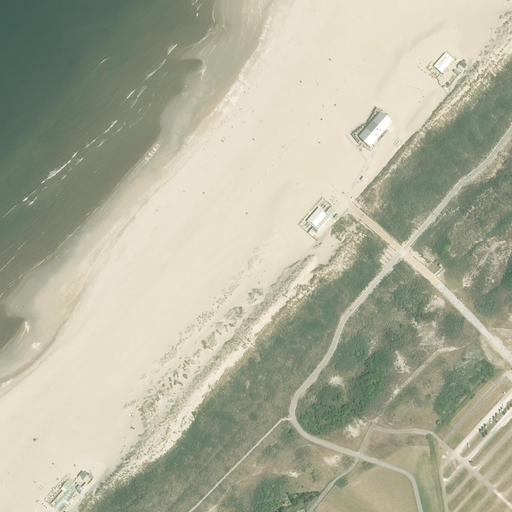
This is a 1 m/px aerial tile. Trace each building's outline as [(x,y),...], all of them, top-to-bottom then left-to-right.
[(469,60),(473,56),(464,46),(459,49),(469,60)] [(445,53),(434,66),(441,73),(453,59),(445,53)] [(451,84),(454,79),(447,74),(443,78),(451,84)] [(392,124),(386,118),(388,115),(377,108),(368,122),(369,123),(368,125),(367,126),(365,125),(352,135),(362,144),(362,145),(372,152),(379,142),(377,140),(392,124)] [(354,192),(349,197),(354,201),(358,196),(354,192)] [(315,231),(331,214),(323,207),(307,224),(315,231)] [(334,215),(329,220),(333,224),(338,219),(334,215)] [(50,499),(62,511),(74,511),(83,503),(80,500),(77,503),(75,501),(80,496),(81,496),(82,495),(77,488),(79,487),(85,492),(91,486),(87,481),(81,488),(75,482),(74,483),(70,479),(50,499)]
